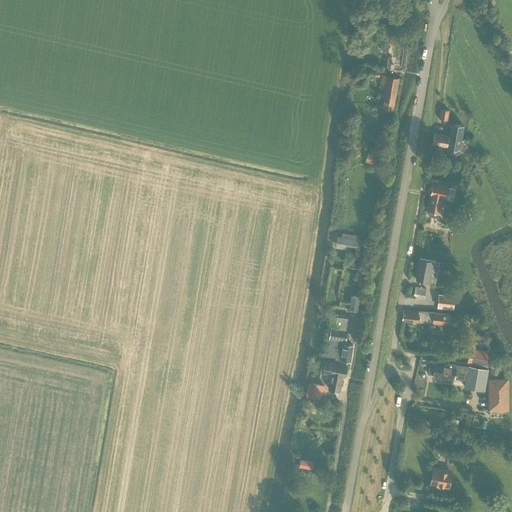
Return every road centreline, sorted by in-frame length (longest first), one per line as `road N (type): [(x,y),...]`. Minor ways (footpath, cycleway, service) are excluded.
road 1 (unclassified): [(363,418),(435,0)]
road 2 (unclassified): [(384,511),(406,382),(390,368)]
